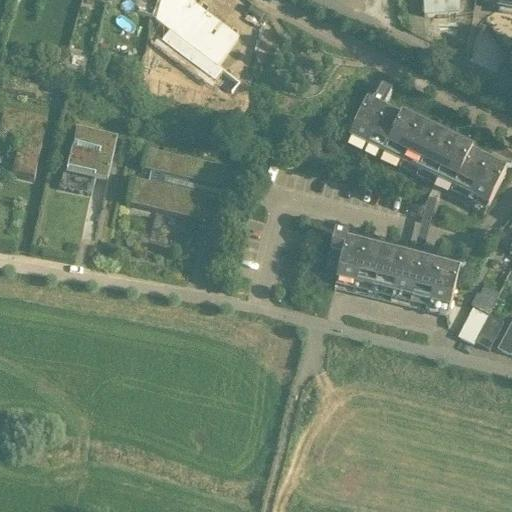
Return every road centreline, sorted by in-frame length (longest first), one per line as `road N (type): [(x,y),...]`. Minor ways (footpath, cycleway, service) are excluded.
road 1 (residential): [(261,308),(287,201),(481,246),(511,204)]
road 2 (residential): [(261,308),(0,262)]
road 3 (residential): [(261,308),(511,372)]
